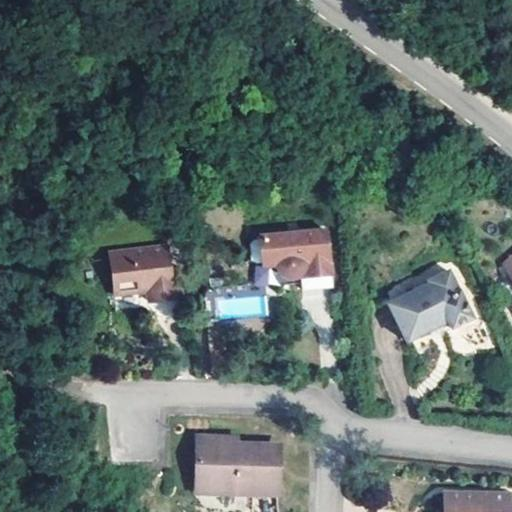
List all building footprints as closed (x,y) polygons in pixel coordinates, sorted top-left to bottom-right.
[(337,289),(331,231),(264,237),(266,264),(281,262),(282,266),(283,269),(284,271),(286,275),(288,277),(290,278),(292,279),(294,280),(296,280),(298,280),(301,279),(303,278),(306,277),(307,291),(337,289)] [(250,240),(251,263),(261,263),(261,240),(250,240)] [(170,245),(113,253),(118,294),(150,290),(152,305),(164,319),(187,314),(182,268),(173,268),(170,245)] [(511,249),(501,260),(511,280),(511,249)] [(208,317),(268,316),(267,268),(254,268),(254,284),(207,285),(208,317)] [(471,316),(447,268),(426,278),(428,281),(386,301),(404,339),(446,319),(449,326),(471,316)] [(228,438),(200,438),(199,492),(279,493),(280,446),(228,444),(228,438)] [(511,511),(511,493),(449,494),(449,511),(511,511)]
